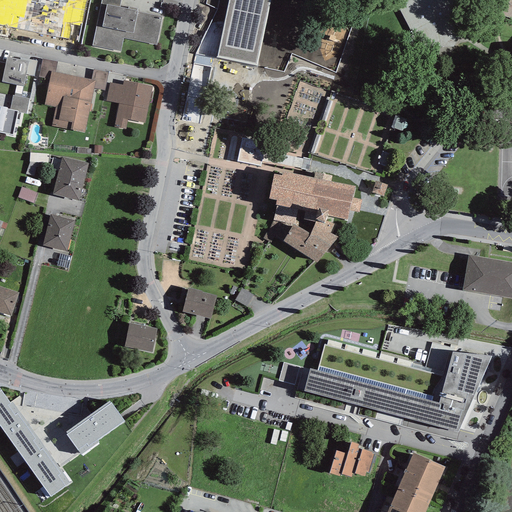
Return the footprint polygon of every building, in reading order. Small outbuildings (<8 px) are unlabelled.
[(0,0),(0,24),(20,29),(26,0),(0,0)] [(26,0),(20,29),(78,42),(86,0),(26,0)] [(121,0),(101,0),(101,4),(107,5),(102,28),(96,26),(92,46),(120,51),(123,38),(156,45),(162,17),(138,12),(138,11),(120,7),(121,0)] [(271,0),(228,0),(216,58),(258,66),(271,0)] [(399,0),(397,4),(414,35),(410,40),(413,45),(410,50),(413,54),(419,55),(422,50),(427,51),(431,45),(454,47),(470,22),(459,1),(459,0),(399,0)] [(28,61),(20,60),(7,57),(2,82),(16,85),(23,86),(26,75),(28,61)] [(28,61),(26,75),(34,76),(37,61),(20,58),(20,60),(28,61)] [(39,77),(49,79),(51,72),(56,73),(58,61),(42,58),(39,77)] [(96,81),(94,89),(105,91),(108,73),(93,69),(91,80),(96,81)] [(56,73),(51,72),(49,79),(44,105),(55,107),(52,126),(84,133),(94,89),(96,81),(91,80),(56,73)] [(122,85),(110,82),(106,101),(119,103),(114,127),(126,129),(128,120),(145,123),(152,86),(123,80),(122,85)] [(14,95),(21,97),(23,86),(16,85),(14,95)] [(10,109),(17,111),(27,113),(30,99),(21,97),(14,95),(13,95),(10,109)] [(17,111),(10,109),(7,109),(7,108),(0,106),(0,132),(13,135),(17,111)] [(88,163),(62,157),(52,194),(79,201),(88,163)] [(328,215),(347,220),(349,210),(359,212),(361,199),(352,198),(355,186),(331,182),(332,176),(315,172),(313,178),(283,172),(282,176),(274,174),(269,199),(277,200),(275,205),(277,206),(291,209),(292,204),(299,206),(306,208),(303,219),(316,222),(325,223),(326,221),(328,215)] [(34,203),(37,193),(22,187),(18,197),(34,203)] [(294,224),(299,206),(292,204),(291,209),(277,206),(273,220),(293,224),(294,224)] [(74,220),(51,214),(43,245),(66,251),(74,220)] [(273,220),(264,239),(279,246),(283,241),(293,224),(273,220)] [(293,224),(283,241),(317,262),(338,236),(332,233),(337,225),(326,221),(325,223),(316,222),(310,234),(294,224),(293,224)] [(60,254),(57,266),(68,269),(71,256),(60,254)] [(511,262),(469,255),(462,291),(511,298),(511,262)] [(19,293),(0,286),(0,312),(11,316),(19,293)] [(202,291),(188,288),(182,312),(210,319),(216,296),(202,292),(202,291)] [(156,328),(129,323),(125,347),(152,352),(156,328)] [(445,377),(323,345),(317,371),(310,368),(304,391),(458,432),(492,356),(453,352),(445,377)] [(299,367),(284,363),(279,381),(294,385),(299,367)] [(0,426),(17,450),(38,438),(12,401),(9,402),(1,390),(0,390),(0,426)] [(66,432),(67,434),(110,403),(109,401),(66,432)] [(67,434),(66,435),(81,455),(99,442),(98,440),(124,421),(111,402),(110,403),(67,434)] [(38,438),(17,450),(50,497),(70,482),(38,438)] [(347,454),(336,451),(329,473),(339,476),(340,474),(351,477),(352,473),(364,476),(366,472),(368,472),(373,454),(372,453),(372,452),(362,449),(357,448),(358,444),(351,442),(347,454)] [(405,469),(438,484),(446,467),(413,452),(405,469)] [(438,484),(405,469),(397,488),(430,502),(438,484)] [(389,505),(404,511),(425,511),(430,502),(397,488),(389,505)]
